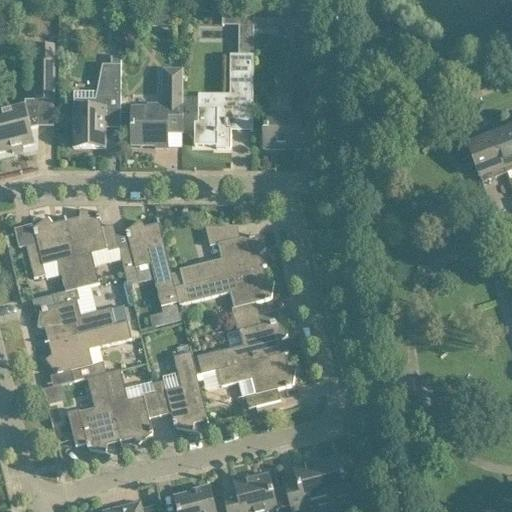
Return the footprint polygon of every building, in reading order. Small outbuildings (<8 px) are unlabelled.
[(254,27),(314,28),(315,28),(315,14),(254,13),(254,27)] [(240,26),(239,57),(253,57),(254,27),(240,26)] [(34,62),(34,101),(56,101),(56,45),(39,45),(39,62),(34,62)] [(238,129),(238,132),(253,133),(254,57),(253,57),(239,57),(231,57),(231,96),(199,96),(199,125),(195,125),(195,148),(217,148),(217,150),(231,151),(231,129),(238,129)] [(121,123),(122,59),(112,59),(112,67),(103,67),(98,93),(74,93),(74,138),(73,138),(73,150),(106,150),(106,123),(121,123)] [(132,147),(156,147),(156,145),(168,145),(168,134),(183,134),(183,107),(183,72),(164,72),(164,107),(149,107),(149,110),(133,110),(132,147)] [(294,148),(296,151),(301,151),(301,135),(314,135),(315,85),(292,85),(292,116),(268,115),(268,129),(265,129),(265,139),(262,139),(262,149),(265,149),(265,151),(286,151),(286,148),(294,148)] [(22,149),(23,152),(24,152),(24,149),(35,146),(31,130),(38,129),(38,108),(26,108),(26,107),(0,113),(0,154),(12,152),(13,155),(14,154),(13,151),(22,149)] [(511,129),(492,138),(506,175),(511,173),(511,129)] [(506,175),(492,138),(468,147),(482,185),(506,175)] [(80,221),(67,224),(83,290),(100,286),(93,255),(108,252),(108,254),(120,251),(114,227),(102,230),(100,221),(101,221),(99,216),(98,216),(98,215),(81,212),(80,219),(80,221)] [(511,228),(511,217),(497,223),(501,233),(511,228)] [(59,264),(66,294),(78,292),(83,290),(67,224),(53,227),(53,226),(48,220),(35,230),(35,232),(34,232),(35,237),(36,237),(38,246),(27,248),(35,281),(46,278),(44,268),(59,264)] [(120,251),(128,283),(139,280),(137,270),(152,266),(162,309),(179,305),(176,290),(160,226),(146,230),(145,229),(141,223),(127,233),(128,234),(127,235),(128,240),(130,248),(120,251)] [(180,272),(184,288),(185,289),(262,269),(259,256),(260,255),(266,251),(256,237),(255,238),(254,237),(249,238),(241,240),(238,229),(206,229),(211,248),(219,246),(223,261),(180,272)] [(176,290),(179,305),(180,308),(231,295),(235,310),(232,311),(235,322),(260,316),(257,305),(265,303),(270,302),(270,301),(272,300),(275,284),(267,283),(266,283),(262,269),(185,289),(184,288),(176,290)] [(47,330),(50,344),(128,324),(124,308),(82,319),(78,304),(81,303),(78,292),(66,294),(53,297),(56,308),(47,311),(47,310),(42,311),(42,312),(41,313),(38,330),(45,331),(47,330)] [(177,308),(163,311),(167,327),(180,324),(177,308)] [(260,316),(235,322),(238,333),(240,333),(244,348),(198,359),(202,377),(218,373),(218,372),(284,356),(280,342),(282,342),(288,337),(278,324),(276,324),(276,323),(271,324),(271,325),(262,327),(260,316)] [(90,352),(132,342),(128,324),(50,344),(54,358),(52,358),(46,362),(56,376),(58,376),(58,377),(63,375),(72,373),(75,384),(88,381),(105,376),(107,376),(104,364),(94,367),(90,352)] [(153,386),(155,394),(161,418),(172,415),(174,424),(175,429),(176,429),(176,430),(193,433),(194,426),(194,424),(208,421),(192,355),(174,359),(182,389),(167,393),(165,383),(153,386)] [(218,372),(218,373),(222,389),(239,385),(243,400),(246,399),(249,411),(281,403),(278,391),(287,389),(287,390),(292,389),(292,387),(293,387),(296,370),(289,369),(287,370),(284,356),(218,372)] [(122,372),(107,376),(105,376),(121,442),(134,439),(135,440),(139,446),(153,436),(152,435),(153,434),(152,429),(150,421),(161,418),(155,394),(144,396),(144,399),(129,403),(122,372)] [(105,376),(88,381),(95,411),(80,415),(80,412),(68,415),(76,449),(87,446),(88,450),(89,450),(90,452),(106,454),(108,447),(107,446),(121,442),(105,376)] [(298,483),(285,486),(285,488),(290,507),(291,511),(295,511),(334,502),(334,499),(349,495),(340,459),(315,466),(314,463),(294,468),(298,483)] [(237,495),(223,498),(226,511),(278,511),(278,510),(290,507),(285,488),(274,491),(270,477),(249,482),(240,484),(240,481),(234,483),(237,495)] [(199,491),(199,494),(175,500),(178,511),(215,511),(210,489),(199,491)]
